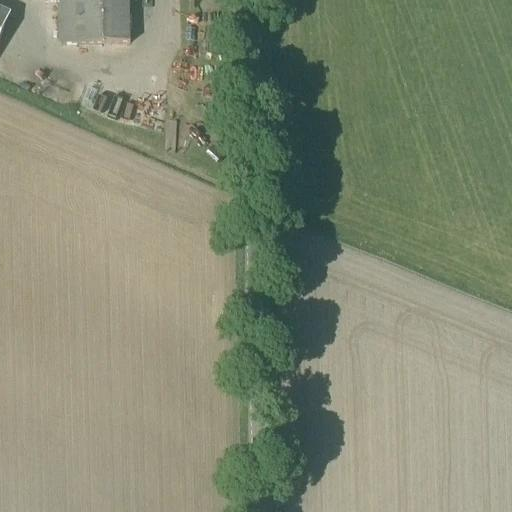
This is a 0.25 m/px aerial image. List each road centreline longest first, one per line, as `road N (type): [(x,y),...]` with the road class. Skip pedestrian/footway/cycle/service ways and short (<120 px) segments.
road 1 (tertiary): [(255,511),(243,0)]
road 2 (unknown): [(158,0),(150,46),(131,63),(89,69),(41,63),(16,0)]
